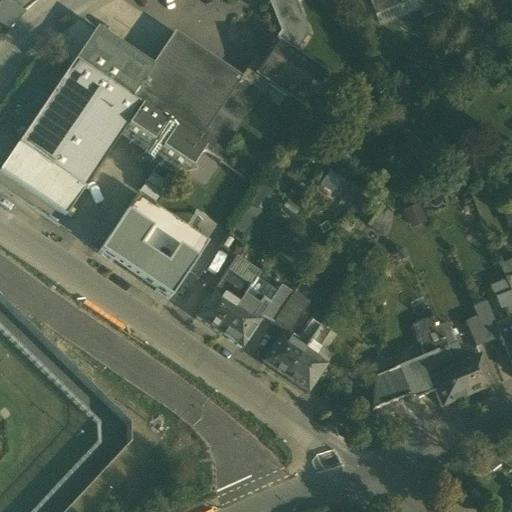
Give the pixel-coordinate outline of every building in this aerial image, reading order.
[(0,0),(0,27),(6,32),(24,14),(1,0),(0,0)] [(271,44),(276,47),(293,57),(308,35),(295,2),(293,0),(278,0),(274,1),(267,4),(279,33),(271,44)] [(421,12),(423,20),(442,12),(437,0),(356,0),(357,1),(358,0),(368,0),(374,14),(399,3),(400,7),(416,1),(421,12)] [(400,7),(375,17),(373,18),(378,30),(421,12),(416,1),(400,7)] [(375,17),(400,7),(399,3),(374,14),(375,17)] [(92,34),(77,24),(59,38),(80,52),(92,34)] [(72,64),(128,101),(150,68),(95,30),(92,34),(80,52),(72,64)] [(195,146),(239,82),(239,80),(172,35),(150,68),(128,101),(139,108),(195,146)] [(48,47),(49,48),(72,64),(80,52),(59,38),(49,47),(48,47)] [(271,44),(259,62),(264,65),(276,47),(271,44)] [(320,75),(293,57),(276,47),(264,65),(276,72),(268,85),(300,106),(320,75)] [(254,59),(239,80),(239,82),(260,96),(268,85),(276,72),(264,65),(259,62),(254,59)] [(72,64),(16,147),(82,192),(123,132),(139,108),(128,101),(72,64)] [(203,152),(217,161),(260,96),(239,82),(195,146),(203,152)] [(195,146),(139,108),(123,132),(179,170),(181,168),(195,146)] [(188,173),(203,152),(195,146),(181,168),(188,173)] [(0,173),(65,218),(82,192),(16,147),(0,170),(0,173)] [(346,151),(339,159),(352,171),(360,163),(346,151)] [(340,181),(328,173),(318,188),(330,196),(340,181)] [(168,185),(151,174),(139,192),(155,203),(168,185)] [(154,292),(168,302),(187,274),(207,244),(136,196),(97,254),(111,264),(114,259),(155,291),(154,292)] [(368,226),(383,237),(390,227),(392,214),(381,206),(368,226)] [(425,224),(418,206),(403,212),(410,230),(425,224)] [(507,228),(511,226),(511,209),(501,214),(507,228)] [(245,238),(256,222),(244,214),(234,230),(245,238)] [(187,274),(196,280),(216,251),(207,244),(187,274)] [(236,259),(226,273),(249,289),(255,280),(258,274),(236,259)] [(511,265),(499,271),(504,282),(511,278),(511,265)] [(195,320),(217,335),(247,291),(249,289),(226,273),(195,320)] [(268,289),(255,280),(249,289),(247,291),(261,300),(268,289)] [(490,290),(494,300),(509,294),(504,284),(490,290)] [(271,326),(272,326),(292,296),(280,288),(268,305),(260,319),(261,320),(271,326)] [(90,349),(107,326),(57,291),(41,314),(90,349)] [(261,300),(247,291),(217,335),(217,336),(240,351),(261,320),(260,319),(268,305),(261,300)] [(504,308),(511,305),(511,302),(511,301),(509,294),(494,300),(498,311),(504,308)] [(306,306),(292,296),(272,326),(286,336),(306,306)] [(471,309),(476,319),(486,344),(498,340),(499,339),(494,328),(484,304),(471,309)] [(423,360),(437,354),(445,350),(439,335),(436,329),(437,328),(433,319),(411,328),(423,359),(423,360)] [(474,349),(486,344),(476,319),(464,324),(474,349)] [(498,340),(502,348),(511,343),(511,327),(510,323),(510,322),(494,328),(499,339),(498,340)] [(260,365),(283,380),(318,329),(309,323),(296,342),(290,338),(286,343),(279,338),(260,365)] [(436,329),(439,335),(448,331),(446,325),(437,328),(436,329)] [(327,335),(318,329),(283,380),(306,396),(324,369),(310,359),(327,335)] [(445,350),(453,369),(462,365),(462,364),(448,331),(439,335),(445,350)] [(334,340),(327,335),(310,359),(324,369),(333,355),(326,351),(334,340)] [(511,343),(502,348),(511,373),(511,343)] [(453,369),(445,350),(437,354),(444,372),(444,373),(453,369)] [(425,396),(434,393),(428,379),(444,372),(437,354),(423,360),(423,359),(411,364),(425,396)] [(478,358),(462,364),(462,365),(453,369),(465,398),(490,388),(478,358)] [(408,396),(410,402),(425,396),(411,364),(397,370),(408,396)] [(465,398),(453,369),(444,373),(444,372),(428,379),(434,393),(440,409),(465,398)] [(408,396),(397,370),(375,378),(372,411),(408,396)]
